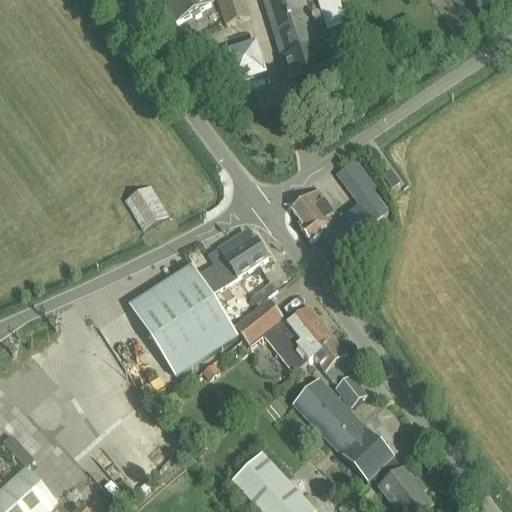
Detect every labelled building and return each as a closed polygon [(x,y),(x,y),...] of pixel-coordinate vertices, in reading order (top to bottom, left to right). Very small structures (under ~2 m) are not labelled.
[(211,10),(209,7),(211,6),(207,0),(160,0),(177,29),(190,22),(196,24),(202,21),(200,17),(211,10)] [(207,0),(211,6),(217,3),(226,30),(252,21),(244,0),(207,0)] [(288,78),(287,78),(296,107),(348,90),(339,62),(338,62),(333,47),(320,51),(310,19),(304,0),(262,0),(272,31),(273,31),(288,78)] [(318,0),(329,32),(347,26),(339,0),(318,0)] [(227,52),(237,86),(269,76),(259,43),(227,52)] [(370,229),(386,217),(371,196),(374,193),(355,167),(338,180),(361,211),(341,226),(319,195),(291,215),(303,231),(300,233),(311,249),(320,242),(341,270),(380,242),(370,229)] [(393,195),(401,190),(391,177),(384,182),(393,195)] [(127,207),(145,236),(168,222),(151,193),(127,207)] [(215,272),(199,283),(211,302),(268,266),(252,242),(248,244),(244,238),(218,255),(217,256),(208,262),(215,272)] [(238,345),(211,302),(199,283),(197,284),(191,273),(131,312),(148,339),(177,384),(238,345)] [(259,310),(279,294),(273,287),(253,303),(259,310)] [(309,368),(314,365),(336,348),(310,314),(289,331),(269,305),(233,333),(250,354),(264,343),(293,380),(308,368),(309,368)] [(355,371),(336,348),(314,365),(337,394),(336,395),(351,415),(367,402),(347,377),(355,371)] [(213,370),(203,378),(209,386),(219,378),(213,370)] [(431,511),(432,511),(404,475),(402,477),(393,466),(394,465),(320,387),(293,413),(368,490),(372,485),(393,511),(431,511)] [(13,441),(5,449),(28,474),(37,466),(13,441)] [(233,488),(254,511),(313,511),(265,459),(233,488)] [(60,511),(26,476),(0,500),(0,511),(60,511)]
